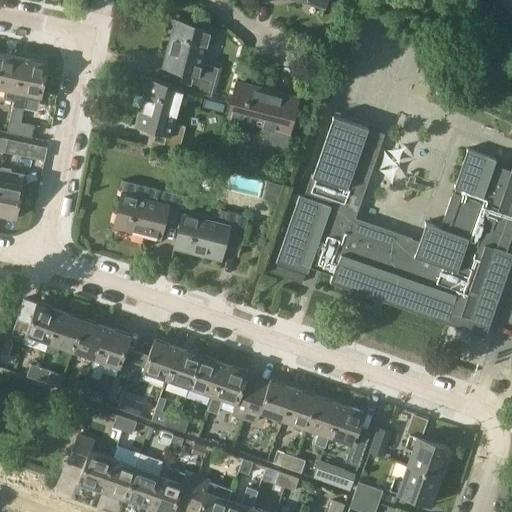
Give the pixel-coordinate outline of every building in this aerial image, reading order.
[(304,0),(323,5),(321,15),(322,15),(325,0),(304,0)] [(221,31),(164,15),(164,17),(173,19),(161,65),(186,72),(182,87),(208,94),(215,70),(195,64),(205,28),(221,32),(221,31)] [(0,86),(15,90),(22,56),(0,51),(0,86)] [(22,56),(15,90),(40,95),(47,61),(22,56)] [(115,85),(133,78),(128,65),(110,72),(115,85)] [(285,145),(298,96),(236,79),(238,72),(237,72),(222,127),(223,127),(227,112),(262,121),(255,150),(293,160),(296,148),(285,145)] [(176,153),(183,128),(166,123),(177,85),(138,75),(138,76),(145,78),(134,120),(150,125),(145,145),(176,153)] [(33,137),(36,126),(21,123),(25,107),(12,104),(7,131),(33,137)] [(298,195),(276,261),(306,271),(309,265),(332,273),(329,281),(484,333),(511,251),(503,249),(511,223),(511,163),(510,163),(508,169),(490,163),(492,157),(464,148),(439,229),(427,224),(420,240),(354,216),(382,133),(332,116),(312,175),(311,174),(304,197),(298,195)] [(5,138),(3,150),(26,155),(29,143),(5,138)] [(0,178),(0,213),(14,217),(22,183),(0,178)] [(158,239),(166,208),(119,196),(123,181),(121,181),(107,235),(110,236),(112,227),(158,239)] [(242,250),(251,215),(219,208),(215,225),(179,217),(170,256),(171,256),(173,248),(219,259),(222,245),(242,250)] [(263,260),(260,269),(300,283),(303,274),(263,260)] [(48,341),(60,308),(36,300),(35,301),(23,297),(10,333),(24,338),(26,333),(48,341)] [(71,349),(83,316),(60,308),(48,341),(71,349)] [(94,357),(106,324),(83,316),(71,349),(94,357)] [(127,376),(135,350),(124,346),(129,333),(106,324),(94,357),(118,365),(115,372),(127,376)] [(165,377),(177,345),(153,337),(147,354),(135,350),(127,376),(139,380),(142,369),(165,377)] [(189,385),(200,353),(177,345),(165,377),(189,385)] [(211,393),(223,361),(200,353),(189,385),(211,393)] [(242,417),(256,378),(245,375),(247,370),(223,361),(211,393),(235,402),(231,413),(242,417)] [(35,379),(40,366),(30,362),(24,375),(35,379)] [(40,366),(35,379),(45,382),(50,370),(40,366)] [(81,395),(85,382),(76,378),(71,391),(81,395)] [(281,418),(292,386),(270,378),(268,383),(256,378),(242,417),(254,421),(258,410),(281,418)] [(304,426),(315,394),(292,386),(281,418),(304,426)] [(327,434),(338,402),(315,394),(304,426),(327,434)] [(121,397),(118,407),(127,410),(131,400),(121,397)] [(87,407),(73,402),(69,413),(83,418),(87,407)] [(338,402),(327,434),(350,442),(344,460),(357,464),(368,431),(356,427),(362,411),(338,402)] [(174,428),(178,415),(168,411),(163,424),(174,428)] [(122,430),(126,417),(115,413),(111,426),(122,430)] [(178,415),(174,428),(182,431),(187,419),(178,415)] [(126,417),(122,430),(131,433),(136,421),(126,417)] [(382,455),(391,431),(377,426),(369,450),(382,455)] [(169,444),(173,434),(162,430),(158,441),(169,444)] [(100,489),(112,457),(117,445),(112,457),(88,449),(93,437),(76,431),(71,443),(65,461),(82,467),(77,481),(100,489)] [(173,434),(169,444),(180,448),(184,437),(173,434)] [(406,464),(443,477),(448,462),(444,460),(449,447),(408,434),(404,445),(411,448),(406,464)] [(289,468),(294,456),(282,452),(278,464),(289,468)] [(294,456),(289,468),(301,473),(306,460),(294,456)] [(123,497),(135,465),(112,457),(100,489),(123,497)] [(248,473),(252,461),(242,458),(238,469),(248,473)] [(437,493),(443,477),(406,464),(401,480),(393,477),(389,490),(429,503),(433,492),(437,493)] [(147,506),(158,474),(135,465),(123,497),(147,506)] [(343,467),(337,485),(348,489),(355,471),(343,467)] [(188,501),(197,475),(185,470),(181,482),(158,474),(147,506),(164,511),(170,511),(176,497),(188,501)] [(283,487),(288,474),(279,471),(274,484),(283,487)] [(288,474),(283,487),(293,491),(298,477),(288,474)] [(222,511),(228,497),(205,489),(209,479),(197,475),(188,501),(199,505),(196,511),(222,511)] [(353,494),(378,502),(383,489),(358,480),(353,494)] [(248,511),(251,506),(257,490),(245,486),(240,502),(228,497),(222,511),(248,511)] [(365,511),(374,511),(378,502),(353,494),(349,506),(365,511)] [(340,511),(343,504),(331,500),(327,511),(340,511)]
